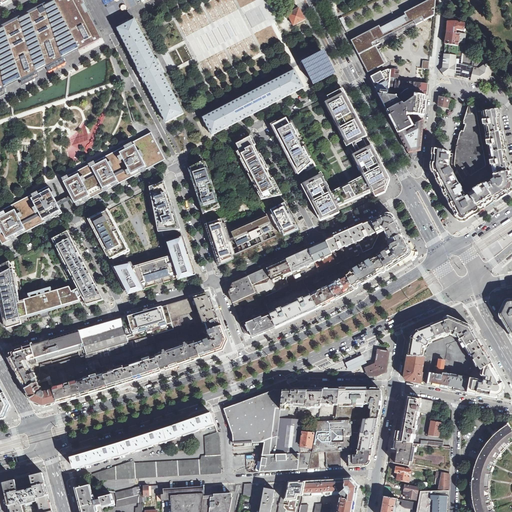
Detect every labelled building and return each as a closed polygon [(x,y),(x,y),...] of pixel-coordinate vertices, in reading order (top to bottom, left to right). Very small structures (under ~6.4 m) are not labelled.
[(95,42),(102,38),(94,22),(88,11),(86,12),(83,8),(81,4),(83,3),(82,0),(52,0),(53,1),(54,3),(54,4),(46,8),(46,7),(45,5),(45,3),(44,3),(35,8),(26,12),(27,15),(20,18),(19,19),(18,16),(10,20),(6,22),(1,25),(1,27),(0,28),(0,90),(6,87),(4,81),(11,78),(19,74),(21,79),(22,79),(37,71),(37,70),(47,66),(64,57),(62,52),(65,51),(76,45),(78,49),(78,50),(84,47),(90,44),(92,43),(95,42)] [(416,25),(434,16),(435,0),(429,0),(419,5),(408,11),(404,13),(405,15),(399,18),(398,16),(352,40),(351,41),(356,50),(378,39),(379,40),(414,22),(416,25)] [(305,20),(299,8),(297,9),(296,9),(296,10),(291,12),(289,13),(287,14),(294,26),(305,20)] [(340,19),(346,31),(350,29),(344,17),(340,19)] [(126,24),(117,29),(138,68),(137,69),(141,76),(145,84),(145,83),(166,123),(184,114),(163,74),(164,74),(160,66),(156,59),(155,59),(135,19),(126,24)] [(445,45),(458,46),(459,42),(464,43),(465,35),(456,33),(456,30),(464,31),(465,24),(459,23),(455,22),(448,22),(447,33),(445,45)] [(378,39),(356,50),(368,73),(385,64),(376,46),(380,44),(379,40),(378,39)] [(482,82),(489,78),(489,77),(489,76),(490,75),(491,75),(492,70),(490,66),(484,65),(478,68),(461,65),(463,47),(458,46),(445,45),(442,68),(440,70),(445,77),(447,75),(454,77),(454,75),(457,75),(457,76),(468,79),(468,78),(471,78),(470,81),(479,83),(479,82),(480,81),(482,82)] [(323,57),(305,67),(308,72),(313,81),(331,72),(323,57)] [(295,70),(202,118),(212,136),(232,125),(260,111),(288,96),(302,89),(304,88),(295,70)] [(390,70),(390,72),(389,95),(393,93),(396,93),(402,94),(414,95),(426,96),(427,85),(397,82),(398,71),(390,70)] [(373,78),(371,79),(375,86),(376,85),(378,88),(376,89),(377,91),(379,91),(378,93),(380,96),(381,99),(383,98),(388,96),(389,95),(390,72),(386,72),(379,75),(379,73),(372,77),(373,78)] [(320,176),(303,184),(309,196),(322,219),(334,214),(365,200),(381,193),(384,191),(388,180),(379,163),(371,146),(368,148),(363,138),(366,136),(364,134),(348,102),(341,90),(328,97),(331,103),(328,105),(349,145),(366,178),(329,195),(320,176)] [(414,95),(402,94),(401,101),(403,103),(405,103),(406,102),(407,98),(414,99),(414,95)] [(389,95),(388,96),(383,98),(381,99),(384,104),(388,111),(402,104),(395,96),(389,95)] [(426,96),(414,95),(414,99),(404,106),(402,104),(388,111),(399,133),(405,130),(415,125),(421,122),(420,120),(418,121),(416,119),(414,121),(415,122),(412,123),(410,121),(408,121),(406,116),(407,114),(418,115),(418,117),(422,117),(422,115),(423,116),(423,117),(423,116),(424,116),(426,96)] [(438,106),(447,108),(449,102),(450,99),(439,97),(438,106)] [(486,167),(476,114),(475,105),(469,103),(463,122),(464,122),(463,124),(466,125),(463,132),(461,131),(461,133),(460,133),(456,147),(455,154),(454,165),(458,171),(463,182),(486,167)] [(486,134),(501,132),(499,123),(498,123),(498,121),(499,120),(498,119),(500,119),(498,110),(475,105),(476,114),(482,113),(484,122),(482,122),(483,125),(484,125),(486,134)] [(291,116),(273,125),(299,175),(317,165),(291,116)] [(421,122),(415,125),(415,129),(407,133),(405,130),(399,133),(412,157),(420,156),(423,123),(423,121),(421,122)] [(74,199),(77,205),(83,202),(103,192),(124,181),(144,171),(166,160),(151,132),(63,178),(72,196),(74,199)] [(493,175),(509,172),(508,163),(506,163),(506,162),(505,160),(506,160),(504,151),(505,151),(504,145),(503,145),(502,137),(503,137),(502,132),(501,132),(486,134),(487,142),(486,142),(486,145),(488,145),(491,161),(490,162),(490,165),(491,165),(491,166),(492,166),(493,175)] [(255,146),(251,137),(232,147),(263,207),(282,197),(277,188),(272,179),(267,170),(268,170),(263,160),(260,155),(259,155),(256,149),(254,146),(255,146)] [(449,162),(450,153),(434,150),(433,158),(432,166),(433,166),(433,169),(433,170),(433,171),(440,185),(452,208),(457,217),(458,218),(459,220),(461,220),(463,221),(465,220),(466,219),(471,216),(490,204),(491,203),(504,195),(509,191),(511,190),(511,189),(511,187),(511,186),(511,185),(511,182),(509,172),(493,175),(494,178),(495,178),(495,180),(495,181),(494,182),(493,181),(491,182),(492,183),(487,187),(486,186),(485,186),(484,185),(478,189),(478,188),(476,188),(477,190),(475,191),(475,190),(473,191),(473,192),(469,195),(470,197),(468,198),(466,199),(468,202),(466,203),(464,200),(465,199),(464,198),(464,197),(460,189),(461,189),(460,187),(459,188),(452,174),(453,173),(452,171),(451,172),(450,169),(451,169),(449,166),(450,162),(449,162)] [(224,208),(208,159),(189,169),(196,191),(204,214),(224,208)] [(486,167),(463,182),(465,185),(463,187),(465,189),(487,175),(487,174),(488,174),(488,171),(486,171),(486,167)] [(164,181),(145,191),(155,224),(162,245),(183,238),(173,208),(164,181)] [(48,186),(0,210),(0,240),(2,244),(14,238),(38,226),(58,215),(62,213),(59,207),(58,204),(48,186)] [(72,196),(58,204),(59,207),(74,199),(72,196)] [(267,214),(249,222),(259,247),(262,246),(299,229),(289,211),(282,197),(263,207),(267,214)] [(220,265),(259,247),(249,222),(231,230),(224,208),(204,214),(207,223),(215,249),(220,265)] [(109,210),(90,220),(114,265),(137,253),(135,247),(134,245),(128,235),(123,237),(109,210)] [(378,257),(387,270),(386,270),(389,268),(390,268),(398,263),(400,262),(410,256),(410,255),(411,253),(411,252),(411,251),(411,250),(408,243),(407,244),(406,242),(396,222),(393,217),(392,216),(391,215),(390,215),(389,215),(387,215),(386,215),(371,222),(378,235),(379,235),(382,233),(382,231),(385,230),(386,231),(387,233),(386,234),(387,237),(382,240),(384,244),(388,242),(392,249),(391,250),(389,250),(378,256),(378,257)] [(339,236),(327,241),(337,264),(339,263),(373,248),(378,237),(379,236),(379,235),(378,235),(371,222),(362,226),(339,236)] [(70,287),(58,290),(63,306),(84,299),(87,305),(104,300),(94,282),(78,249),(68,231),(55,238),(58,245),(61,245),(63,248),(59,250),(68,267),(72,265),(73,269),(69,271),(73,278),(77,276),(79,280),(75,282),(79,288),(73,292),(70,287)] [(378,237),(373,248),(375,252),(376,251),(381,241),(380,238),(378,237)] [(186,248),(183,238),(162,245),(159,246),(157,240),(135,247),(137,253),(114,265),(115,267),(119,274),(122,281),(128,293),(158,284),(194,274),(188,254),(186,248)] [(327,241),(309,250),(319,272),(337,264),(327,241)] [(375,252),(373,248),(339,263),(343,270),(375,252)] [(309,250),(286,260),(293,274),(297,282),(303,280),(319,272),(309,250)] [(386,270),(387,270),(378,257),(370,261),(370,260),(367,262),(366,260),(359,265),(360,266),(356,268),(356,269),(346,275),(347,276),(354,289),(357,288),(358,286),(381,272),(383,272),(386,270)] [(267,268),(274,282),(275,282),(274,280),(281,277),(282,279),(284,278),(283,276),(290,273),(291,275),(293,274),(286,260),(267,268)] [(0,291),(3,310),(7,328),(22,324),(21,318),(37,313),(55,308),(63,306),(58,290),(25,300),(25,302),(20,303),(17,286),(15,286),(15,283),(16,283),(14,270),(11,270),(10,262),(0,266),(0,291)] [(343,270),(339,263),(337,264),(319,272),(303,280),(306,286),(306,287),(313,284),(322,280),(326,279),(343,270)] [(256,293),(259,299),(263,297),(278,291),(276,288),(274,282),(267,268),(248,277),(256,293)] [(336,300),(354,289),(347,276),(329,286),(336,300)] [(233,302),(256,293),(248,277),(233,284),(229,293),(233,302)] [(266,304),(306,286),(303,280),(297,282),(289,285),(278,291),(263,297),(265,301),(266,304)] [(278,291),(289,285),(288,283),(276,288),(278,291)] [(317,309),(336,300),(329,286),(311,296),(317,309)] [(259,299),(256,293),(233,302),(238,316),(253,310),(261,304),(259,299)] [(206,323),(219,319),(215,309),(211,298),(209,299),(209,296),(204,294),(185,300),(167,305),(174,329),(181,327),(179,320),(180,316),(194,312),(196,308),(198,308),(204,324),(206,323)] [(317,309),(311,296),(310,295),(270,314),(276,329),(287,324),(308,314),(317,309)] [(511,300),(507,301),(505,302),(500,314),(500,315),(500,316),(501,318),(511,337),(511,336),(511,300)] [(241,326),(247,323),(270,314),(266,304),(265,301),(261,304),(253,310),(238,316),(241,326)] [(122,318),(129,342),(150,336),(174,329),(167,305),(161,307),(144,312),(122,318)] [(276,329),(270,314),(247,323),(250,332),(253,338),(254,338),(262,334),(275,329),(276,329)] [(430,325),(436,339),(450,333),(458,336),(461,341),(459,342),(461,345),(464,348),(465,348),(478,340),(474,332),(473,331),(471,327),(467,325),(448,317),(431,324),(432,324),(431,325),(430,325)] [(80,331),(86,354),(97,352),(129,342),(122,318),(113,321),(90,328),(80,331)] [(227,342),(227,340),(223,330),(219,319),(206,323),(210,334),(206,335),(208,339),(199,342),(196,331),(203,329),(201,325),(196,327),(196,329),(191,330),(193,336),(195,342),(200,358),(214,353),(215,353),(223,350),(227,342)] [(250,332),(247,323),(241,326),(242,327),(245,334),(250,332)] [(193,336),(191,330),(190,327),(189,325),(181,327),(174,329),(150,336),(152,343),(187,333),(189,338),(193,336)] [(411,333),(407,357),(425,357),(426,357),(427,353),(425,353),(425,355),(424,354),(425,346),(427,345),(427,344),(428,344),(427,343),(436,339),(430,325),(412,332),(412,333),(411,333)] [(86,354),(80,331),(73,333),(74,335),(51,342),(50,339),(32,345),(37,362),(78,351),(80,356),(86,354)] [(141,355),(149,352),(154,350),(152,343),(150,336),(129,342),(97,352),(99,360),(102,367),(128,359),(136,356),(141,355)] [(427,353),(426,357),(432,357),(431,358),(445,361),(443,367),(451,368),(450,374),(451,375),(451,374),(459,376),(459,373),(470,375),(471,368),(470,366),(474,364),(474,363),(470,356),(468,357),(464,348),(461,345),(459,342),(457,338),(451,336),(430,344),(427,348),(427,353)] [(485,351),(478,340),(465,348),(470,356),(472,355),(476,362),(474,363),(474,364),(476,368),(478,366),(481,370),(491,364),(492,363),(485,351)] [(196,359),(200,358),(195,342),(187,345),(187,343),(185,344),(185,345),(166,352),(166,351),(164,351),(164,353),(156,356),(161,371),(166,370),(166,369),(170,368),(169,368),(172,367),(180,364),(193,359),(196,359)] [(37,362),(32,345),(22,348),(15,350),(10,359),(14,367),(19,377),(32,371),(26,361),(29,360),(31,364),(37,362)] [(388,362),(389,352),(388,352),(378,350),(376,364),(365,368),(368,376),(377,376),(386,372),(388,362)] [(96,369),(102,367),(99,360),(97,352),(86,354),(80,356),(71,359),(73,366),(86,363),(90,377),(91,377),(91,379),(90,379),(89,378),(85,379),(83,373),(76,375),(77,381),(82,396),(108,388),(104,373),(98,375),(96,369)] [(135,380),(161,371),(156,356),(152,357),(153,358),(151,359),(149,352),(141,355),(141,356),(143,360),(144,362),(141,363),(140,362),(131,365),(130,363),(138,361),(136,356),(128,359),(135,380)] [(424,360),(425,357),(407,357),(406,364),(404,378),(406,381),(421,383),(421,382),(423,382),(424,374),(422,374),(423,374),(422,373),(424,360)] [(431,361),(429,372),(442,375),(442,373),(443,367),(445,361),(431,358),(432,357),(426,357),(425,357),(424,360),(431,361)] [(47,366),(50,376),(52,384),(53,386),(54,386),(54,385),(60,383),(56,370),(66,368),(70,383),(77,381),(76,375),(73,366),(71,359),(53,364),(47,366)] [(108,388),(121,384),(133,381),(135,380),(128,359),(102,367),(104,373),(108,388)] [(47,366),(42,364),(40,364),(41,376),(40,379),(41,381),(44,379),(50,376),(47,366)] [(501,380),(491,364),(481,370),(480,374),(482,377),(484,377),(484,382),(479,381),(478,379),(470,378),(467,392),(494,398),(496,398),(497,398),(497,397),(500,396),(502,395),(503,393),(503,392),(504,391),(504,389),(504,388),(505,388),(505,387),(505,386),(504,385),(501,380)] [(32,371),(19,377),(25,389),(38,382),(36,378),(37,377),(35,373),(33,373),(32,371)] [(448,389),(451,375),(450,374),(442,373),(442,375),(429,372),(429,373),(430,373),(427,385),(437,387),(448,389)] [(467,392),(470,378),(459,376),(451,374),(451,375),(448,389),(462,391),(467,392)] [(50,376),(44,379),(45,381),(48,380),(49,385),(52,384),(50,376)] [(54,389),(57,403),(82,396),(77,381),(70,383),(53,388),(54,389)] [(38,382),(25,389),(32,402),(44,407),(57,403),(54,389),(44,391),(43,391),(38,382)] [(0,418),(5,417),(7,414),(8,412),(10,406),(5,396),(0,386),(0,418)] [(366,405),(367,389),(355,389),(339,390),(338,405),(366,405)] [(371,419),(378,418),(380,406),(382,397),(380,394),(375,389),(367,389),(366,405),(365,409),(369,409),(369,410),(371,411),(372,410),(371,419)] [(265,442),(277,437),(280,418),(281,414),(281,410),(283,390),(279,390),(275,390),(250,399),(224,409),(233,435),(234,444),(265,442)] [(306,408),(308,390),(294,390),(283,390),(281,410),(289,411),(289,408),(286,408),(286,405),(289,405),(292,405),(292,406),(293,407),(293,406),(294,406),(299,407),(299,411),(305,412),(306,408)] [(319,390),(308,390),(306,408),(321,407),(321,405),(323,390),(319,390)] [(336,405),(338,405),(339,390),(337,390),(334,390),(323,390),(321,405),(332,405),(332,406),(334,406),(334,405),(336,405)] [(395,431),(393,441),(413,443),(419,413),(431,415),(433,401),(424,400),(407,396),(401,430),(401,432),(395,431)] [(365,409),(366,405),(338,405),(336,416),(334,416),(333,420),(364,419),(365,419),(365,409)] [(145,448),(215,424),(211,414),(201,417),(178,425),(154,432),(141,437),(132,440),(109,446),(85,454),(71,458),(74,469),(145,448)] [(300,453),(302,432),(303,423),(304,421),(296,420),(288,419),(280,418),(277,437),(276,454),(300,453)] [(357,451),(372,450),(378,418),(371,419),(365,419),(364,419),(362,425),(362,427),(360,427),(359,430),(361,430),(361,433),(357,451)] [(362,425),(364,419),(333,420),(318,421),(312,452),(319,452),(327,452),(341,451),(357,451),(361,433),(359,433),(358,425),(362,425)] [(441,423),(431,421),(430,426),(429,426),(429,427),(430,427),(429,436),(439,437),(441,423)] [(493,511),(492,507),(493,507),(491,501),(489,502),(488,494),(490,493),(489,488),(489,484),(490,479),(492,471),(494,467),(492,467),(498,457),(499,457),(506,449),(505,448),(511,442),(511,431),(510,429),(511,428),(508,423),(503,426),(504,427),(500,430),(497,433),(495,432),(492,434),(491,436),(493,437),(487,443),(482,450),(480,456),(478,455),(476,457),(475,459),(478,460),(474,468),(473,474),(472,482),(470,482),(470,485),(470,488),(472,488),(472,491),(472,498),(473,502),(471,502),(472,505),(473,508),(474,507),(474,508),(470,509),(470,511),(493,511)] [(91,481),(222,473),(220,437),(218,432),(209,436),(205,438),(206,456),(202,456),(201,460),(135,463),(134,460),(90,475),(91,481)] [(300,453),(311,453),(314,434),(302,432),(300,453)] [(277,437),(265,442),(264,449),(260,472),(298,470),(298,469),(300,453),(276,454),(277,437)] [(437,472),(450,474),(451,446),(443,446),(421,444),(413,443),(393,441),(392,447),(391,449),(398,450),(397,453),(395,463),(437,472)] [(348,454),(349,465),(348,465),(348,467),(366,466),(370,462),(371,454),(372,450),(357,451),(357,455),(352,455),(352,453),(348,454)] [(342,467),(341,451),(327,452),(327,467),(335,467),(342,467)] [(320,468),(319,452),(312,452),(309,468),(320,468)] [(389,462),(395,463),(397,453),(391,452),(389,462)] [(300,453),(298,469),(308,468),(311,453),(300,453)] [(409,482),(411,470),(396,467),(395,472),(398,473),(397,480),(409,482)] [(440,479),(438,491),(449,491),(449,485),(450,474),(437,472),(436,478),(440,479)] [(37,511),(47,511),(53,511),(50,500),(47,489),(46,486),(43,473),(31,476),(25,478),(16,480),(15,480),(3,483),(4,486),(6,496),(10,510),(10,511),(25,511),(25,506),(24,502),(26,502),(27,506),(33,504),(32,500),(35,500),(36,504),(37,511)] [(338,511),(353,511),(354,509),(356,498),(358,486),(351,479),(332,480),(306,481),(303,495),(303,496),(338,495),(338,493),(340,493),(343,496),(343,498),(341,498),(338,511)] [(285,511),(286,510),(284,507),(284,504),(284,503),(284,500),(288,481),(289,481),(285,481),(280,503),(279,503),(279,506),(278,511),(285,511)] [(289,500),(297,500),(298,496),(300,482),(294,482),(294,481),(288,481),(284,500),(289,500)] [(243,495),(251,496),(252,484),(244,484),(243,495)] [(97,511),(95,506),(102,504),(102,507),(114,504),(111,494),(100,497),(101,499),(94,501),(90,485),(81,487),(80,486),(75,488),(75,489),(81,511),(97,511)] [(162,496),(162,495),(164,495),(163,489),(163,485),(155,486),(156,489),(159,489),(160,496),(162,496)] [(406,498),(417,500),(419,488),(405,485),(404,493),(406,494),(406,498)] [(142,496),(142,494),(140,486),(136,487),(133,489),(115,493),(117,500),(139,495),(139,497),(142,496)] [(385,486),(383,496),(389,498),(392,487),(385,486)] [(210,511),(211,495),(205,496),(205,495),(205,493),(204,493),(204,487),(189,487),(163,489),(164,495),(162,495),(162,496),(162,501),(172,500),(172,511),(210,511)] [(275,490),(265,488),(260,511),(270,511),(272,502),(273,503),(274,499),(273,499),(275,490)] [(422,492),(420,491),(418,503),(416,511),(448,511),(449,491),(438,491),(427,491),(422,492)] [(144,494),(142,494),(142,496),(139,497),(139,495),(117,500),(117,507),(139,502),(139,508),(136,508),(135,511),(143,511),(144,494)] [(221,495),(211,495),(210,511),(229,511),(232,497),(231,494),(221,495)] [(380,511),(395,511),(396,511),(395,511),(395,510),(396,510),(397,508),(396,508),(398,499),(389,498),(383,496),(381,506),(380,511)] [(286,510),(285,511),(296,511),(297,507),(296,507),(297,500),(289,500),(289,505),(284,504),(284,507),(286,510)] [(416,511),(418,503),(403,500),(402,506),(405,508),(412,509),(415,511),(414,511),(416,511)]
